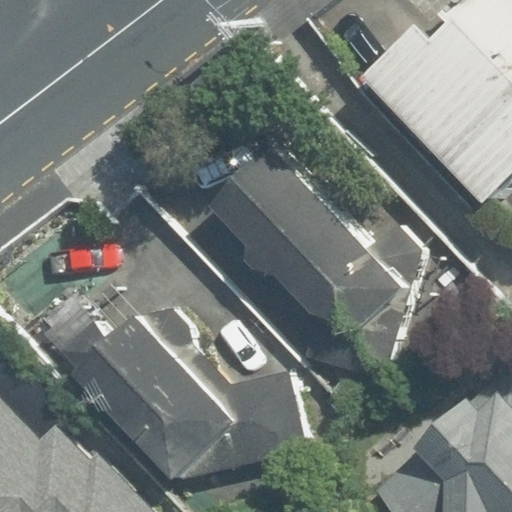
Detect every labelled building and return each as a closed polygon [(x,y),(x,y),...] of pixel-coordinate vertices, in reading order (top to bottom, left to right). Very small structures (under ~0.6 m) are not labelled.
[(510,200),(511,197),(511,0),(471,0),(391,77),(510,200)] [(287,143),(223,209),(360,343),(424,278),(287,143)] [(322,401),(269,347),(240,376),(161,296),(128,329),(111,311),(61,360),(209,511),(322,401)] [(511,511),(511,363),(385,486),(409,511),(511,511)] [(171,511),(83,424),(71,436),(0,365),(0,511),(171,511)]
